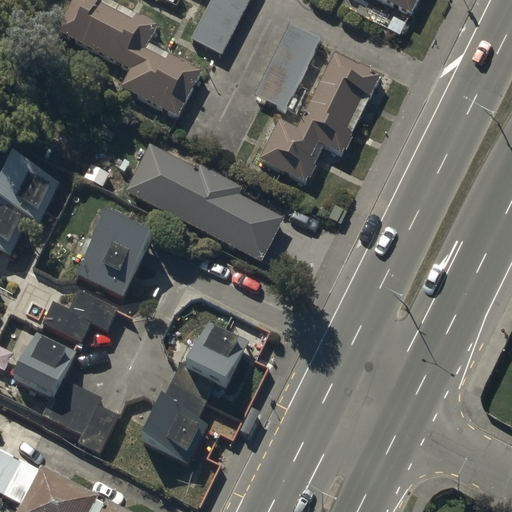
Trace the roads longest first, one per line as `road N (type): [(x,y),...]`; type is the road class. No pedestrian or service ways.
road 1 (primary): [(332,386),(511,21)]
road 2 (primary): [(511,204),(406,423)]
road 3 (primary): [(268,511),(332,386)]
